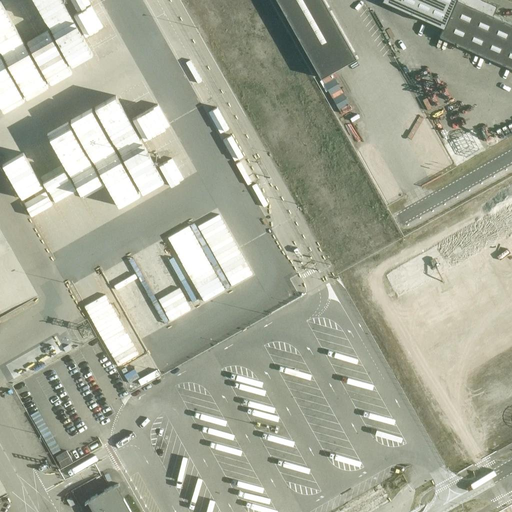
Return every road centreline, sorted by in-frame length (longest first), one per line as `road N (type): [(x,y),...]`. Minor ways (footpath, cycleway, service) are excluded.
road 1 (unknown): [(227,511),(151,392)]
road 2 (unclassified): [(511,156),(398,219)]
